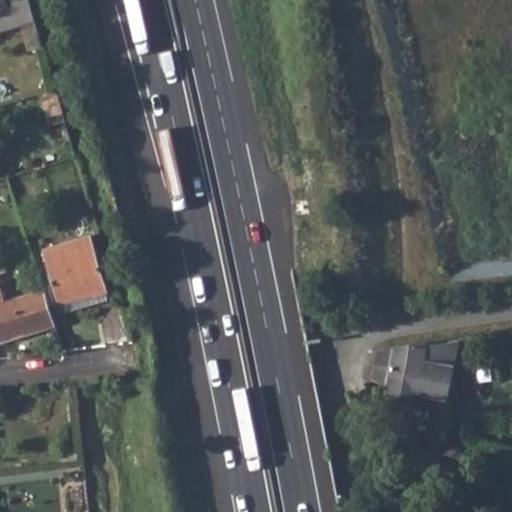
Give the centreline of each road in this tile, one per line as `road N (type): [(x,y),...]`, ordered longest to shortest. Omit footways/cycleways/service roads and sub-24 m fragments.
road 1 (motorway): [(146,0),(253,511)]
road 2 (motorway): [(302,511),(196,0)]
road 3 (residential): [(511,302),(378,321),(352,337),(343,360),(343,427),(360,511)]
road 4 (residential): [(0,375),(121,360)]
